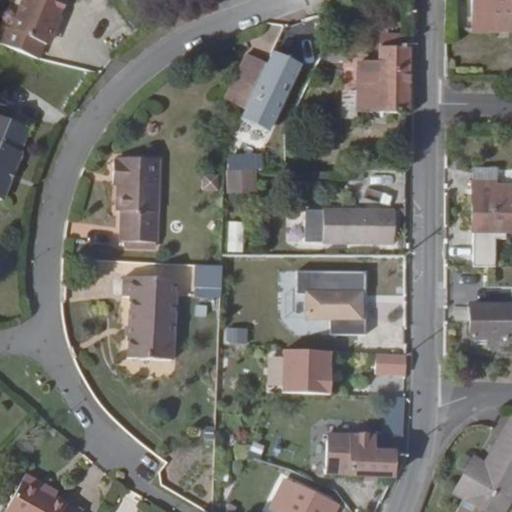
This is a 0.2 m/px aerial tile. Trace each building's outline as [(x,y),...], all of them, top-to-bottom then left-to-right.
[(65,0),(22,0),(11,29),(6,27),(0,42),(0,44),(38,60),(44,45),(46,46),(65,0)] [(511,0),(471,0),(472,33),(511,31),(511,0)] [(381,34),(380,47),(410,48),(410,34),(381,34)] [(357,83),(356,112),(409,113),(410,48),(380,47),(379,47),(378,64),(358,62),(357,83)] [(246,54),(223,100),(244,110),(268,63),(246,54)] [(296,68),(271,56),(268,63),(244,110),(241,116),(268,129),(296,68)] [(341,111),(356,112),(357,83),(342,82),(341,111)] [(29,128),(0,117),(0,200),(3,202),(11,181),(7,180),(10,171),(14,173),(22,152),(20,152),(29,128)] [(156,243),(159,160),(118,158),(118,160),(114,160),(113,178),(117,178),(117,186),(116,212),(121,212),(120,242),(156,243)] [(224,170),(224,190),(249,192),(249,171),(224,170)] [(203,175),(202,191),(218,191),(219,175),(203,175)] [(495,181),(472,181),(472,232),(511,232),(511,186),(495,186),(495,181)] [(395,211),(322,210),(322,244),(393,245),(395,211)] [(229,221),(230,252),(245,252),(244,221),(229,221)] [(223,298),(224,266),(196,265),(195,297),(223,298)] [(178,280),(123,278),(121,297),(129,298),(127,359),(172,361),(178,280)] [(387,281),(355,281),(354,319),(387,318),(387,281)] [(511,307),(467,307),(467,341),(511,342),(511,307)] [(263,330),(225,328),(224,344),(262,345),(263,330)] [(330,396),(331,371),(328,371),(329,353),(284,351),(283,395),(330,396)] [(380,375),(405,376),(405,356),(380,355),(380,375)] [(485,511),(504,511),(511,498),(511,420),(510,419),(485,465),(474,459),(454,494),(485,511)] [(326,434),(324,475),(394,478),(394,451),(400,451),(403,436),(326,434)] [(300,481),(287,475),(269,509),(275,511),(328,511),(333,504),(297,487),(300,481)] [(25,477),(3,511),(71,511),(66,509),(69,504),(55,498),(44,492),(47,488),(25,477)] [(58,493),(47,488),(44,492),(55,498),(58,493)]
